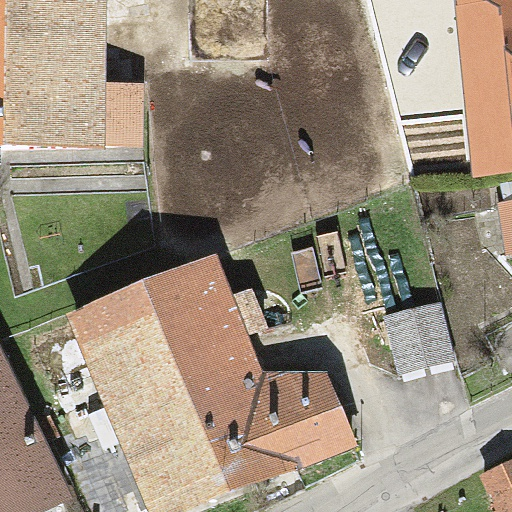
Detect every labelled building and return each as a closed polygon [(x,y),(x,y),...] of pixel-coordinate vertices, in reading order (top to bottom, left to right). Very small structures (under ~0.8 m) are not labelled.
[(0,0),(0,166),(144,167),(144,107),(92,107),(92,0),(0,0)] [(511,5),(496,7),(495,0),(447,0),(463,196),(511,191),(511,5)] [(324,374),(254,405),(195,277),(67,334),(148,511),(226,511),(289,484),(283,470),(354,438),(324,374)] [(449,365),(436,303),(388,313),(402,375),(449,365)] [(0,511),(61,511),(0,379),(0,511)]
